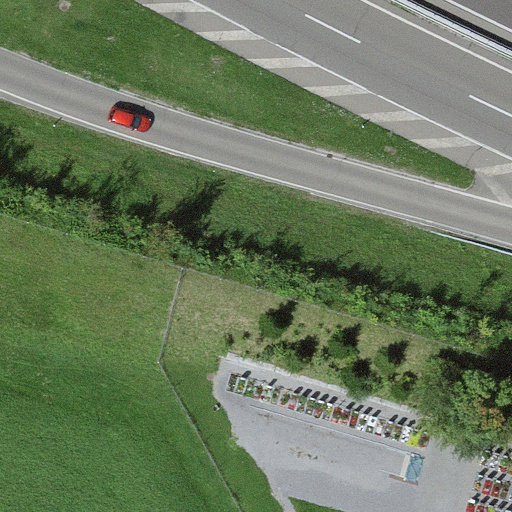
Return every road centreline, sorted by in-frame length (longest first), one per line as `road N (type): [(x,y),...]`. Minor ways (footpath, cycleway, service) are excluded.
road 1 (motorway): [(192,136),(511,226)]
road 2 (motorway): [(271,0),(511,119)]
